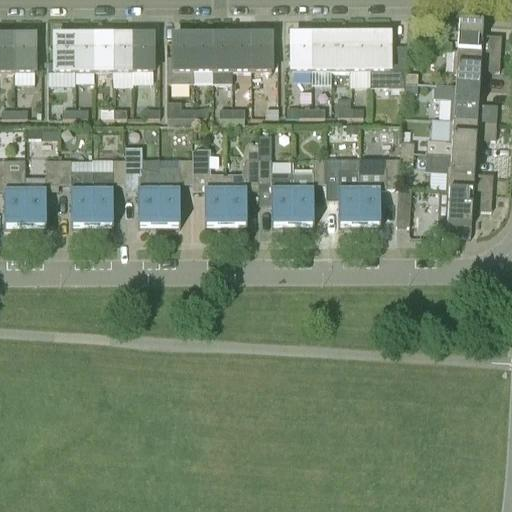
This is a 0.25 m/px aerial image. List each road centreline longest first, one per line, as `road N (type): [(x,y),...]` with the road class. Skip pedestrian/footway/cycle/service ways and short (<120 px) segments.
road 1 (residential): [(0,278),(431,280),(511,256)]
road 2 (residential): [(330,0),(0,0)]
